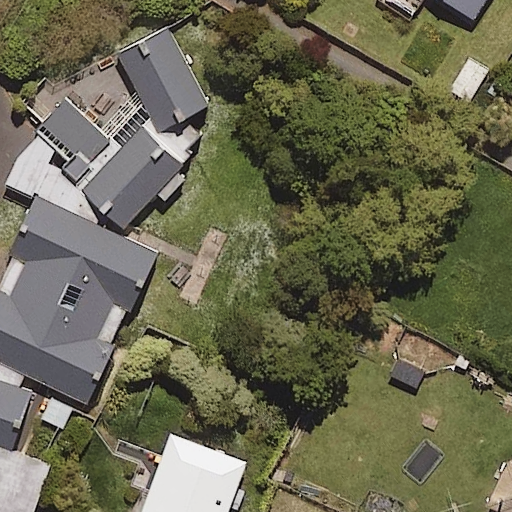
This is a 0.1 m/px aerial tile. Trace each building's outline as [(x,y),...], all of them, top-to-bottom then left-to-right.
[(201,116),(159,116),(200,84),(147,15),(106,47),(138,88),(100,117),(70,82),(27,110),(32,127),(0,170),(0,182),(22,191),(114,229),(153,181),(163,189),(201,141),(201,116)] [(465,104),(490,62),(465,48),(440,90),(465,104)] [(114,229),(22,191),(0,232),(0,242),(9,247),(0,264),(0,511),(20,511),(35,454),(11,448),(20,415),(56,425),(62,401),(80,406),(104,341),(98,339),(110,306),(125,312),(151,242),(114,229)] [(210,511),(230,456),(152,429),(123,511),(210,511)] [(511,511),(511,448),(504,445),(492,474),(504,479),(489,511),(511,511)]
